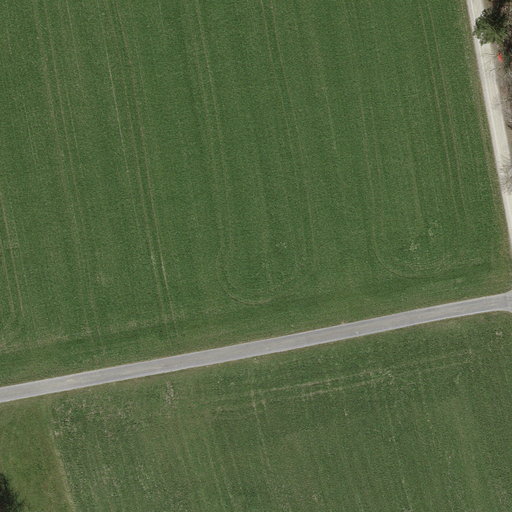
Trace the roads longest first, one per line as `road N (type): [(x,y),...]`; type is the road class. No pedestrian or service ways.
road 1 (track): [(511,302),(0,399)]
road 2 (track): [(511,190),(477,0)]
